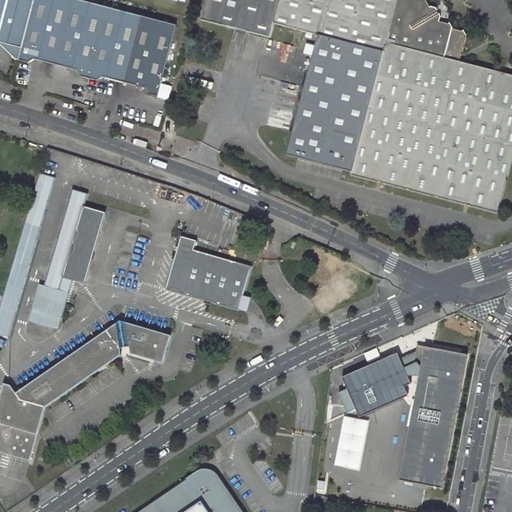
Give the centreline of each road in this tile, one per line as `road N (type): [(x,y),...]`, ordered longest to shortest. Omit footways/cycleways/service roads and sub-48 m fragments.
road 1 (secondary): [(0,105),(285,212),(449,292)]
road 2 (unclassified): [(42,511),(219,394),(449,292)]
road 3 (unknown): [(285,212),(273,275),(308,320),(312,350),(290,511)]
road 4 (unclassified): [(465,511),(490,364),(511,332)]
road 5 (unknown): [(396,478),(418,303)]
